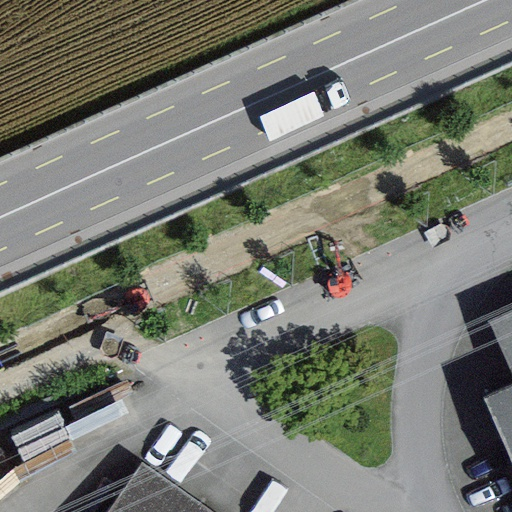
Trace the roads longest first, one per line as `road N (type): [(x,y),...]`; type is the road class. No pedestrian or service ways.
road 1 (secondary): [(0,219),(486,0)]
road 2 (residential): [(434,511),(423,425),(446,291),(476,254),(511,231)]
